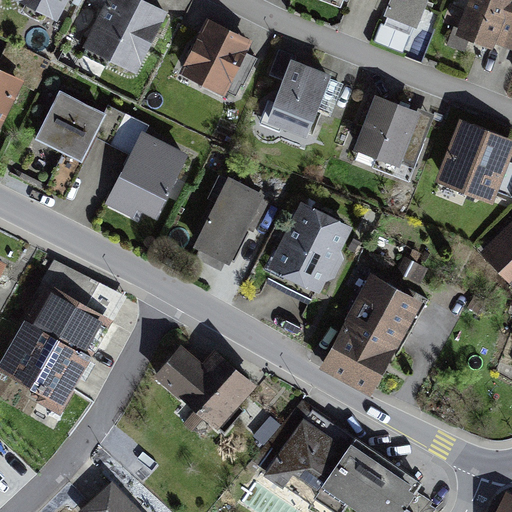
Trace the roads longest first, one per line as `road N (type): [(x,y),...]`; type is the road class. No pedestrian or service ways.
road 1 (residential): [(173,298),(394,422),(510,475)]
road 2 (residential): [(236,0),(511,112)]
road 3 (residential): [(173,298),(83,450),(17,511)]
road 4 (residential): [(0,210),(173,298)]
